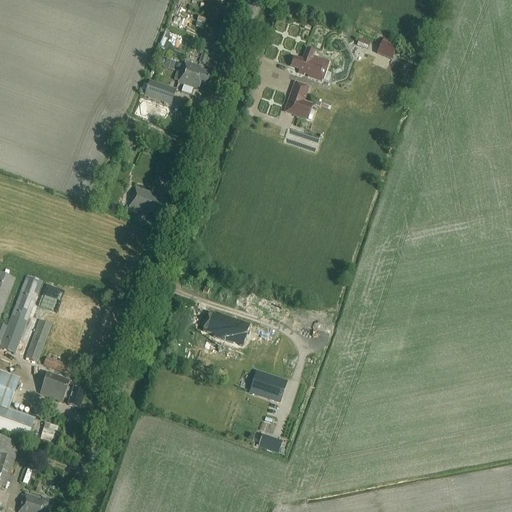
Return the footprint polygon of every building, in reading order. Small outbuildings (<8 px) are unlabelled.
[(359,39),(357,46),(367,50),(370,44),(359,39)] [(396,48),(382,42),(377,54),(391,60),(396,48)] [(294,59),(291,67),(299,70),(298,74),(304,76),(304,75),(308,76),(307,77),(322,82),(322,81),(328,82),(330,74),(325,72),(328,63),(311,57),(312,52),(306,50),(302,61),(294,59)] [(199,63),(204,65),(208,56),(202,54),(199,63)] [(163,68),(173,72),(176,63),(166,59),(163,68)] [(185,63),(178,84),(183,85),(181,93),(191,96),(193,89),(198,90),(200,84),(206,86),(210,74),(199,71),(200,68),(185,63)] [(171,106),(177,90),(149,81),(144,97),(171,106)] [(313,105),(304,102),(309,87),(294,82),(284,113),(308,121),(313,105)] [(138,138),(125,133),(121,144),(135,149),(138,138)] [(160,217),(165,202),(153,198),(154,195),(135,189),(128,208),(149,215),(149,213),(160,217)] [(0,349),(15,355),(42,282),(26,276),(7,327),(0,324),(0,319),(15,279),(0,273),(0,343),(1,344),(0,345),(0,349)] [(221,318),(210,314),(204,332),(215,336),(214,338),(216,339),(216,338),(219,339),(219,340),(234,345),(234,344),(238,345),(238,346),(244,348),(251,326),(238,322),(232,320),(222,316),(221,318)] [(25,358),(37,363),(51,326),(39,321),(25,358)] [(46,357),(43,366),(69,375),(72,367),(46,357)] [(280,404),(287,382),(256,372),(249,393),(280,404)] [(0,432),(26,442),(34,421),(7,411),(18,380),(0,373),(0,432)] [(47,375),(40,395),(62,403),(64,399),(69,401),(67,406),(79,410),(85,394),(73,390),(67,388),(69,383),(47,375)] [(56,445),(61,427),(47,423),(41,441),(56,445)] [(282,441),(261,435),(258,447),(278,453),(282,441)] [(0,439),(0,485),(6,487),(18,451),(12,449),(14,444),(0,439)] [(32,477),(36,478),(37,471),(28,469),(25,483),(30,484),(32,477)] [(46,511),(45,511),(48,502),(25,494),(18,511),(46,511)]
